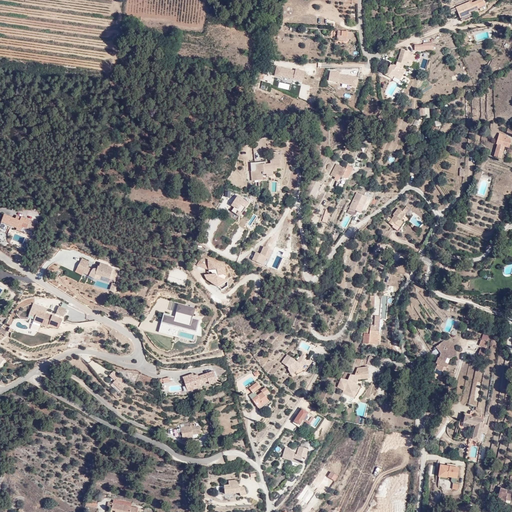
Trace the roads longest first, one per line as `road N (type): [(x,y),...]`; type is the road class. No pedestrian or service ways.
road 1 (unclassified): [(240,258),(289,205),(302,275),(317,277),(342,237),(413,186),(437,218),(425,246)]
road 2 (unclassified): [(420,257),(402,295),(424,406),(421,511)]
road 3 (unclassified): [(420,257),(429,261),(428,283),(439,295),(511,317),(511,351)]
road 4 (unclassified): [(360,0),(360,44),(370,56),(441,28)]
